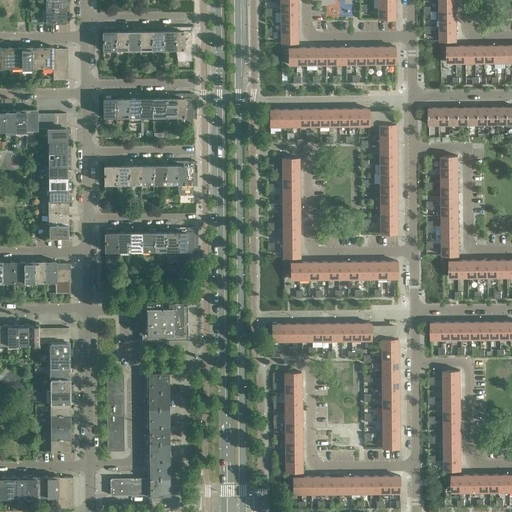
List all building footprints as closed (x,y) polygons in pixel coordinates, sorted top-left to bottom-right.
[(65,7),(65,0),(47,0),(47,9),(65,9),(65,11),(69,11),(69,6),(65,7)] [(456,10),(456,0),(440,1),(439,1),(439,5),(440,5),(440,10),(456,10)] [(298,12),(297,2),(281,2),(281,3),(280,3),(280,6),(281,6),(281,12),(298,12)] [(395,18),(395,8),(378,8),(378,14),(377,14),(377,17),(378,17),(378,18),(395,18)] [(65,19),(65,11),(65,9),(47,9),(47,22),(65,21),(65,23),(69,23),(69,18),(65,19)] [(457,20),(456,10),(440,10),(440,11),(439,11),(439,14),(440,14),(440,20),(457,20)] [(298,22),(298,12),(281,12),(281,13),(280,13),(280,16),(281,16),(281,22),(298,22)] [(457,30),(457,20),(440,20),(440,21),(439,21),(439,24),(440,24),(440,30),(457,30)] [(298,31),(298,22),(281,22),(280,22),(280,26),(281,26),(281,32),(298,31)] [(194,48),(193,26),(177,27),(177,30),(176,30),(176,48),(178,61),(192,60),(192,48),(194,48)] [(116,49),(116,31),(111,31),(111,27),(103,27),(104,49),(116,49)] [(128,49),(128,31),(129,31),(129,27),(125,27),(125,31),(116,31),(116,49),(128,49)] [(140,49),(140,31),(141,31),(141,27),(137,27),(137,31),(129,31),(128,31),(128,49),(140,49)] [(152,49),(152,31),(153,31),(153,27),(149,27),(149,31),(141,31),(140,31),(140,49),(152,49)] [(164,49),(164,31),(165,31),(165,27),(161,27),(161,31),(153,31),(152,31),(152,49),(164,49)] [(176,48),(176,30),(177,30),(177,27),(173,27),(173,31),(165,31),(164,31),(164,49),(176,48)] [(457,40),(457,30),(440,30),(440,31),(439,31),(439,34),(440,34),(440,40),(449,40),(456,40),(457,40)] [(298,42),(298,31),(281,32),(280,32),(280,36),(281,36),(281,42),(290,42),(297,42),(298,42)] [(456,62),(456,46),(456,40),(449,40),(449,46),(448,46),(448,62),(452,62),(452,63),(455,63),(455,62),(456,62)] [(297,64),(297,47),(297,42),(290,42),(290,47),(289,47),(289,64),(293,64),(293,65),(296,65),(296,64),(297,64)] [(466,45),(456,46),(456,62),(462,62),(462,63),(465,63),(465,62),(466,62),(466,45)] [(476,62),(475,45),(466,45),(466,62),(471,62),(471,63),(475,63),(475,62),(476,62)] [(485,62),(485,45),(475,45),(476,62),(481,62),(481,63),(485,63),(485,62)] [(495,62),(495,45),(485,45),(485,62),(491,62),(491,63),(494,63),(494,62),(495,62)] [(505,62),(505,45),(495,45),(495,62),(501,62),(501,63),(504,63),(504,62),(505,62)] [(22,67),(22,49),(22,46),(18,46),(18,49),(12,49),(11,49),(12,67),(22,67)] [(32,67),(32,49),(33,49),(33,46),(29,46),(29,49),(22,49),(22,67),(32,67)] [(43,66),(43,48),(43,46),(39,46),(39,49),(33,49),(32,49),(32,67),(43,66)] [(53,60),(53,54),(53,48),(53,46),(49,46),(49,48),(43,48),(43,66),(53,66),(53,60)] [(366,63),(365,46),(356,47),(356,63),(361,63),(361,64),(365,64),(365,63),(366,63)] [(375,63),(375,46),(365,46),(366,63),(371,63),(371,64),(375,64),(375,63)] [(385,63),(385,46),(375,46),(375,63),(381,63),(381,64),(384,64),(384,63),(385,63)] [(396,63),(395,46),(385,46),(385,63),(391,63),(391,64),(394,64),(394,63),(396,63)] [(12,67),(11,49),(12,49),(12,47),(8,47),(8,49),(1,49),(1,67),(12,67)] [(307,64),(307,47),(297,47),(297,64),(303,64),(303,65),(306,65),(306,64),(307,64)] [(317,64),(316,47),(307,47),(307,64),(312,64),(312,65),(316,64),(317,64)] [(326,63),(326,47),(316,47),(317,64),(322,63),(322,64),(326,64),(326,63)] [(336,63),(336,47),(326,47),(326,63),(332,63),(332,64),(335,64),(335,63),(336,63)] [(346,63),(346,47),(336,47),(336,63),(342,63),(342,64),(345,64),(345,63),(346,63)] [(356,63),(356,47),(346,47),(346,63),(352,63),(352,64),(355,64),(355,63),(356,63)] [(194,115),(194,93),(178,94),(178,97),(177,98),(177,115),(179,128),(193,127),(192,115),(194,115)] [(117,116),(117,98),(112,98),(112,94),(104,94),(105,116),(117,116)] [(129,116),(129,98),(130,98),(130,94),(126,94),(126,98),(117,98),(117,116),(129,116)] [(141,116),(141,98),(142,98),(142,94),(138,94),(138,98),(130,98),(129,98),(129,116),(141,116)] [(153,116),(153,98),(154,98),(154,94),(150,94),(150,98),(142,98),(141,98),(141,116),(153,116)] [(165,116),(165,98),(166,98),(166,94),(162,94),(162,98),(154,98),(153,98),(153,116),(165,116)] [(177,115),(177,98),(178,97),(178,94),(174,94),(174,98),(166,98),(165,98),(165,116),(177,115)] [(440,124),(439,107),(429,107),(429,124),(430,124),(430,125),(434,125),(434,124),(440,124)] [(449,124),(449,107),(439,107),(440,124),(440,125),(444,125),(444,124),(449,124)] [(459,124),(459,107),(449,107),(449,124),(450,124),(450,125),(453,125),(453,124),(459,124)] [(469,124),(469,107),(459,107),(459,124),(460,124),(460,125),(463,125),(463,124),(469,124)] [(479,123),(479,107),(469,107),(469,124),(470,124),(473,124),(479,123)] [(489,123),(488,107),(479,107),(479,123),(479,124),(483,124),(483,123),(489,123)] [(498,123),(498,107),(488,107),(489,123),(489,124),(493,124),(493,123),(498,123)] [(508,123),(508,107),(498,107),(498,123),(499,123),(499,124),(502,124),(502,123),(508,123)] [(329,125),(329,108),(319,109),(320,125),(320,126),(324,126),(324,125),(329,125)] [(339,125),(339,108),(329,108),(329,125),(330,125),(330,126),(334,126),(334,125),(339,125)] [(349,125),(349,108),(339,108),(339,125),(340,125),(340,126),(343,126),(343,125),(349,125)] [(359,125),(359,108),(349,108),(349,125),(350,125),(350,126),(353,126),(353,125),(359,125)] [(369,124),(369,111),(369,108),(359,108),(359,125),(360,125),(363,125),(369,124)] [(16,129),(16,111),(16,109),(12,109),(12,111),(6,111),(5,111),(5,129),(16,129)] [(26,129),(26,111),(26,109),(22,109),(22,111),(16,111),(16,129),(26,129)] [(37,129),(37,128),(37,115),(37,109),(33,109),(33,111),(26,111),(26,129),(37,129)] [(280,125),(280,109),(270,109),(270,126),(271,126),(271,127),(275,126),(280,125)] [(290,125),(290,109),(280,109),(280,125),(281,125),(281,126),(285,126),(285,125),(290,125)] [(300,125),(300,109),(290,109),(290,125),(291,125),(291,126),(294,126),(294,125),(300,125)] [(310,125),(310,109),(300,109),(300,125),(301,125),(301,126),(304,126),(304,125),(310,125)] [(320,125),(319,109),(310,109),(310,125),(311,125),(311,126),(314,126),(314,125),(320,125)] [(393,124),(393,111),(381,111),(381,124),(393,124)] [(393,124),(381,124),(379,124),(380,124),(380,130),(379,130),(379,133),(380,133),(380,134),(396,134),(396,124),(393,124)] [(67,137),(67,127),(61,127),(55,128),(49,128),(49,140),(67,140),(67,141),(71,141),(71,137),(67,137)] [(396,144),(396,134),(380,134),(380,140),(379,140),(379,143),(380,143),(380,144),(396,144)] [(67,149),(67,141),(67,140),(49,140),(49,152),(67,152),(67,153),(71,153),(71,149),(67,149)] [(396,154),(396,144),(380,144),(380,150),(379,150),(379,153),(380,153),(380,154),(396,154)] [(67,161),(67,153),(67,152),(49,152),(49,164),(67,164),(67,165),(71,165),(71,161),(67,161)] [(397,163),(396,154),(380,154),(380,159),(379,159),(379,163),(380,163),(380,164),(397,163)] [(458,166),(458,156),(442,156),(442,157),(441,157),(441,160),(442,160),(442,166),(458,166)] [(299,168),(299,157),(282,157),(282,159),(282,162),(283,162),(283,168),(299,168)] [(195,182),(195,160),(179,161),(179,165),(177,165),(177,182),(179,195),(193,194),(193,182),(195,182)] [(118,183),(117,165),(113,165),(113,161),(105,161),(105,183),(118,183)] [(130,183),(129,165),(131,165),(131,161),(127,161),(127,165),(117,165),(118,183),(130,183)] [(142,183),(141,165),(143,165),(143,161),(139,161),(139,165),(131,165),(129,165),(130,183),(142,183)] [(154,183),(153,165),(155,165),(155,161),(151,161),(151,165),(143,165),(141,165),(142,183),(154,183)] [(166,183),(165,165),(167,165),(167,161),(163,161),(163,165),(155,165),(153,165),(154,183),(166,183)] [(177,182),(177,165),(179,165),(179,161),(175,161),(175,165),(167,165),(165,165),(166,183),(177,182)] [(397,173),(397,163),(380,164),(380,169),(379,169),(379,173),(380,173),(397,173)] [(67,173),(67,165),(67,164),(49,164),(49,176),(67,176),(67,177),(71,177),(71,173),(67,173)] [(458,176),(458,166),(442,166),(442,167),(441,167),(441,170),(442,170),(442,176),(458,176)] [(299,177),(299,168),(283,168),(283,169),(282,169),(282,172),(283,172),(283,178),(299,177)] [(397,183),(397,173),(380,173),(380,179),(379,179),(379,182),(380,182),(380,183),(397,183)] [(67,185),(67,177),(67,176),(49,176),(49,188),(67,188),(67,189),(71,189),(71,185),(67,185)] [(458,185),(458,180),(458,176),(442,176),(442,177),(441,177),(441,180),(442,180),(442,186),(458,185)] [(299,187),(299,177),(283,178),(282,178),(282,182),(283,182),(283,187),(299,187)] [(397,193),(397,185),(397,183),(380,183),(380,189),(379,189),(379,192),(380,192),(380,193),(397,193)] [(459,195),(458,185),(442,186),(441,186),(441,190),(442,190),(442,195),(459,195)] [(300,197),(299,187),(283,187),(283,188),(282,188),(282,192),(283,192),(283,197),(300,197)] [(67,197),(67,189),(67,188),(49,188),(49,200),(67,200),(67,201),(71,201),(71,197),(67,197)] [(397,203),(397,193),(380,193),(380,199),(379,199),(379,202),(380,202),(380,203),(397,203)] [(459,205),(459,195),(442,195),(442,196),(441,196),(441,200),(442,200),(442,205),(459,205)] [(300,207),(300,197),(283,197),(283,198),(282,198),(282,201),(283,201),(283,207),(300,207)] [(68,209),(67,201),(67,200),(49,200),(50,212),(68,212),(68,213),(72,213),(72,209),(68,209)] [(397,212),(397,203),(380,203),(380,208),(380,212),(380,213),(397,212)] [(459,215),(459,205),(442,205),(442,206),(441,206),(441,209),(442,209),(442,215),(459,215)] [(300,217),(300,207),(283,207),(283,208),(282,208),(282,211),(283,211),(283,217),(300,217)] [(68,221),(68,213),(68,212),(50,212),(50,224),(68,224),(68,225),(72,225),(72,221),(68,221)] [(397,222),(397,212),(380,213),(381,218),(380,218),(380,222),(381,222),(397,222)] [(459,225),(459,215),(442,215),(442,216),(441,216),(441,219),(442,219),(442,225),(459,225)] [(300,226),(300,217),(283,217),(283,218),(282,218),(282,221),(283,221),(283,227),(300,226)] [(397,233),(397,222),(381,222),(381,228),(380,228),(380,231),(381,231),(381,233),(397,233)] [(68,233),(68,225),(68,224),(50,224),(50,236),(67,236),(67,237),(72,237),(72,233),(68,233)] [(459,234),(459,225),(442,225),(442,226),(441,226),(441,229),(442,229),(442,235),(459,234)] [(300,236),(300,226),(283,227),(282,227),(282,231),(283,231),(283,236),(300,236)] [(196,249),(196,227),(180,228),(180,232),(178,232),(178,249),(180,261),(194,261),(194,249),(196,249)] [(118,250),(118,232),(114,232),(113,228),(106,228),(106,250),(118,250)] [(130,250),(130,232),(132,232),(132,228),(127,228),(127,232),(118,232),(118,250),(130,250)] [(142,250),(142,232),(144,232),(144,228),(139,228),(139,232),(132,232),(130,232),(130,250),(142,250)] [(154,250),(154,232),(156,232),(156,228),(151,228),(151,232),(144,232),(142,232),(142,250),(154,250)] [(166,250),(166,232),(168,232),(168,228),(163,228),(163,232),(156,232),(154,232),(154,250),(166,250)] [(178,249),(178,232),(180,232),(180,228),(175,228),(175,232),(168,232),(166,232),(166,250),(178,249)] [(459,244),(459,234),(442,235),(441,235),(442,239),(442,244),(459,244)] [(300,246),(300,236),(283,236),(283,237),(282,237),(283,241),(283,246),(300,246)] [(459,254),(459,244),(442,244),(443,245),(442,245),(442,249),(443,249),(443,255),(452,254),(458,254),(459,254)] [(300,256),(300,246),(283,246),(284,247),(283,247),(283,250),(284,250),(284,256),(293,256),(299,256),(300,256)] [(458,277),(458,260),(459,260),(458,254),(452,254),(452,260),(450,260),(450,277),(454,277),(454,278),(458,278),(458,277)] [(299,278),(299,262),(300,262),(299,256),(293,256),(293,262),(291,262),(291,279),(295,278),(295,279),(299,279),(299,278)] [(55,275),(55,269),(55,263),(56,263),(56,260),(52,261),(52,263),(45,263),(45,281),(56,281),(55,275)] [(468,276),(468,260),(459,260),(458,260),(458,277),(464,277),(467,277),(467,276),(468,276)] [(478,276),(478,260),(468,260),(468,276),(474,276),(474,277),(477,277),(477,276),(478,276)] [(488,276),(487,260),(478,260),(478,276),(484,276),(484,277),(487,277),(487,276),(488,276)] [(497,276),(497,260),(487,260),(488,276),(493,276),(493,277),(497,277),(497,276)] [(507,276),(507,260),(497,260),(497,276),(503,276),(503,277),(507,277),(507,276)] [(14,281),(14,263),(14,261),(10,261),(10,263),(3,263),(3,281),(14,281)] [(24,281),(24,263),(24,261),(20,261),(20,263),(14,263),(14,281),(24,281)] [(35,281),(34,263),(35,263),(35,261),(31,261),(31,263),(24,263),(24,281),(35,281)] [(45,281),(45,263),(45,261),(41,261),(41,263),(35,263),(34,263),(35,281),(45,281)] [(329,278),(328,261),(319,262),(319,278),(325,278),(325,279),(328,279),(328,278),(329,278)] [(338,278),(338,261),(328,261),(329,278),(334,278),(334,279),(338,279),(338,278)] [(348,278),(348,261),(338,261),(338,278),(344,278),(344,279),(348,279),(348,278)] [(358,278),(358,261),(348,261),(348,278),(354,278),(354,279),(357,279),(357,278),(358,278)] [(368,278),(368,261),(358,261),(358,278),(364,278),(364,279),(367,279),(367,278),(368,278)] [(378,277),(377,261),(368,261),(368,278),(374,278),(377,278),(377,277),(378,277)] [(387,277),(387,261),(377,261),(378,277),(383,277),(383,278),(387,278),(387,277)] [(398,277),(398,261),(387,261),(387,277),(393,277),(393,278),(397,278),(397,277),(398,277)] [(309,262),(300,262),(299,262),(299,278),(305,278),(305,279),(308,279),(308,278),(309,278),(309,262)] [(319,278),(319,262),(309,262),(309,278),(315,278),(315,279),(318,279),(318,278),(319,278)] [(188,339),(188,306),(183,306),(183,300),(177,300),(176,299),(174,300),(173,300),(143,300),(143,306),(142,306),(142,340),(188,339)] [(471,338),(471,321),(461,322),(461,338),(462,338),(462,339),(465,339),(465,338),(471,338)] [(481,338),(481,321),(471,321),(471,338),(472,338),(472,339),(475,339),(475,338),(481,338)] [(491,338),(491,321),(481,321),(481,338),(482,338),(482,339),(485,339),(485,338),(491,338)] [(501,338),(500,321),(491,321),(491,338),(491,339),(495,339),(495,338),(501,338)] [(510,338),(510,321),(500,321),(501,338),(501,339),(505,339),(505,338),(510,338)] [(371,339),(371,326),(371,322),(361,323),(361,339),(362,339),(362,340),(365,340),(365,339),(371,339)] [(442,338),(442,322),(431,322),(431,339),(433,339),(436,339),(436,338),(442,338)] [(452,338),(451,322),(442,322),(442,338),(442,339),(446,339),(446,338),(452,338)] [(461,338),(461,322),(451,322),(452,338),(452,339),(456,339),(456,338),(461,338)] [(18,344),(18,326),(18,323),(14,323),(14,326),(8,326),(8,344),(18,344)] [(29,343),(28,325),(29,325),(29,323),(25,323),(25,325),(18,326),(18,344),(29,343)] [(39,343),(39,330),(39,323),(35,323),(35,325),(29,325),(28,325),(29,343),(39,343)] [(283,340),(282,323),(272,324),(272,340),(274,340),(274,341),(277,341),(277,340),(283,340)] [(292,340),(292,323),(282,323),(283,340),(283,341),(287,341),(287,340),(292,340)] [(302,340),(302,323),(292,323),(292,340),(293,340),(293,341),(297,341),(297,340),(302,340)] [(312,340),(312,323),(302,323),(302,340),(303,340),(303,341),(306,341),(306,340),(312,340)] [(322,340),(322,323),(312,323),(312,340),(313,340),(313,341),(316,341),(316,340),(322,340)] [(332,339),(331,323),(322,323),(322,340),(323,340),(326,340),(326,339),(332,339)] [(341,339),(341,323),(331,323),(332,339),(332,340),(336,340),(336,339),(341,339)] [(351,339),(351,323),(341,323),(341,339),(342,339),(342,340),(346,340),(346,339),(351,339)] [(361,339),(361,323),(351,323),(351,339),(352,339),(352,340),(355,340),(355,339),(361,339)] [(389,338),(383,338),(382,338),(382,339),(382,345),(381,345),(381,348),(382,348),(382,349),(398,348),(398,338),(395,338),(389,338)] [(69,351),(69,342),(63,342),(57,342),(51,342),(51,354),(69,354),(69,356),(73,356),(73,351),(69,351)] [(399,358),(398,348),(382,349),(382,354),(381,354),(381,358),(382,358),(399,358)] [(69,363),(69,356),(69,354),(51,354),(51,366),(69,366),(69,368),(73,368),(73,363),(69,363)] [(399,368),(399,358),(382,358),(382,364),(381,364),(381,368),(382,368),(399,368)] [(69,375),(69,368),(69,366),(51,366),(51,378),(69,378),(69,380),(73,380),(73,375),(69,375)] [(399,378),(399,368),(382,368),(382,374),(381,374),(381,377),(382,377),(382,378),(399,378)] [(460,380),(460,370),(444,370),(444,371),(443,371),(443,375),(444,375),(444,381),(460,380)] [(170,391),(170,372),(161,372),(161,373),(148,373),(148,391),(170,391)] [(301,382),(301,372),(285,372),(285,373),(284,373),(284,377),(285,377),(285,382),(301,382)] [(123,394),(123,374),(107,374),(107,394),(123,394)] [(69,387),(69,380),(69,378),(51,378),(51,390),(69,390),(70,392),(74,392),(73,387),(69,387)] [(399,388),(399,378),(382,378),(382,384),(381,384),(381,387),(382,387),(382,388),(399,388)] [(461,390),(460,380),(444,381),(443,381),(443,385),(444,385),(444,390),(461,390)] [(302,392),(301,382),(285,382),(285,383),(284,383),(284,386),(285,386),(285,392),(302,392)] [(399,397),(399,388),(382,388),(382,394),(381,394),(381,397),(382,397),(382,398),(399,397)] [(70,399),(70,392),(69,390),(51,390),(52,402),(70,402),(70,404),(74,404),(74,399),(70,399)] [(461,400),(461,390),(444,390),(444,391),(443,391),(443,394),(444,394),(444,400),(461,400)] [(170,408),(170,391),(148,391),(148,408),(170,408)] [(302,402),(302,392),(285,392),(285,393),(284,393),(284,396),(285,396),(285,402),(302,402)] [(124,406),(123,394),(107,394),(108,406),(124,406)] [(399,407),(399,397),(382,398),(382,403),(381,403),(381,407),(382,407),(399,407)] [(461,410),(461,400),(444,400),(444,401),(443,401),(443,404),(444,404),(444,410),(461,410)] [(70,411),(70,404),(70,402),(52,402),(52,414),(70,414),(70,416),(74,416),(74,411),(70,411)] [(302,411),(302,402),(285,402),(285,403),(284,403),(284,406),(285,406),(285,412),(302,411)] [(124,417),(124,406),(108,406),(108,418),(124,417)] [(399,417),(399,407),(382,407),(382,413),(382,417),(383,417),(399,417)] [(170,425),(170,408),(148,408),(148,425),(170,425)] [(461,420),(461,410),(444,410),(444,411),(443,411),(443,414),(444,414),(444,420),(461,420)] [(302,421),(302,411),(285,412),(284,412),(284,416),(285,416),(285,421),(302,421)] [(70,423),(70,416),(70,414),(52,414),(52,426),(70,426),(70,428),(74,428),(74,423),(70,423)] [(124,429),(124,417),(108,418),(108,429),(124,429)] [(399,427),(399,417),(383,417),(383,423),(382,423),(382,426),(383,426),(383,427),(399,427)] [(461,429),(461,420),(444,420),(443,420),(443,424),(444,424),(444,430),(461,429)] [(302,431),(302,421),(285,421),(285,422),(284,422),(284,426),(285,425),(285,431),(302,431)] [(170,443),(170,425),(148,425),(148,443),(170,443)] [(70,435),(70,428),(70,426),(52,426),(52,438),(70,438),(70,440),(74,440),(74,435),(70,435)] [(399,437),(399,427),(383,427),(383,433),(382,433),(382,436),(383,436),(383,437),(399,437)] [(124,450),(124,429),(108,429),(108,450),(124,450)] [(461,439),(461,429),(444,430),(444,434),(445,439),(461,439)] [(302,441),(302,431),(285,431),(285,432),(284,432),(285,435),(286,441),(302,441)] [(399,447),(399,437),(383,437),(383,443),(382,443),(382,446),(383,446),(383,447),(399,447)] [(70,447),(70,440),(70,438),(52,438),(52,451),(70,450),(70,452),(74,452),(74,447),(70,447)] [(461,449),(461,439),(445,439),(445,440),(444,440),(444,443),(445,443),(445,449),(461,449)] [(302,451),(302,441),(286,441),(286,442),(285,442),(285,445),(286,445),(286,451),(302,451)] [(170,460),(170,443),(148,443),(148,460),(170,460)] [(461,459),(461,449),(445,449),(445,450),(444,450),(444,453),(445,453),(445,459),(461,459)] [(302,460),(302,451),(286,451),(286,452),(285,452),(285,455),(286,455),(286,461),(302,460)] [(461,469),(461,459),(445,459),(445,460),(444,460),(444,463),(445,463),(445,469),(454,469),(461,469)] [(171,477),(170,460),(148,460),(148,477),(171,477)] [(302,471),(302,460),(286,461),(285,461),(285,465),(286,465),(286,471),(295,471),(302,471)] [(461,491),(460,474),(461,474),(461,469),(454,469),(454,475),(452,475),(452,491),(456,491),(456,492),(460,492),(460,491),(461,491)] [(301,493),(301,476),(302,476),(302,471),(295,471),(295,476),(293,476),(293,493),(297,493),(297,494),(301,494),(301,493)] [(470,474),(461,474),(460,474),(461,491),(466,491),(466,492),(470,492),(470,491),(470,474)] [(480,491),(480,474),(470,474),(470,491),(476,491),(476,492),(479,492),(479,491),(480,491)] [(490,491),(490,474),(480,474),(480,491),(486,491),(486,492),(489,492),(489,491),(490,491)] [(500,491),(500,474),(490,474),(490,491),(496,491),(496,492),(499,492),(499,491),(500,491)] [(509,491),(509,474),(500,474),(500,491),(505,491),(505,492),(509,491)] [(16,496),(16,478),(16,475),(12,475),(12,478),(6,478),(5,478),(6,496),(16,496)] [(27,496),(26,478),(27,478),(27,475),(23,475),(23,478),(16,478),(16,496),(27,496)] [(37,495),(37,477),(37,475),(33,475),(33,477),(27,478),(26,478),(27,496),(37,495)] [(47,495),(47,477),(48,477),(48,475),(44,475),(44,477),(37,477),(37,495),(47,495)] [(58,489),(58,483),(58,477),(58,475),(54,475),(54,477),(48,477),(47,477),(47,495),(58,495),(58,489)] [(370,492),(370,475),(360,476),(360,492),(366,492),(366,493),(369,493),(369,492),(370,492)] [(380,492),(380,475),(370,475),(370,492),(376,492),(376,493),(379,493),(379,492),(380,492)] [(390,492),(389,475),(380,475),(380,492),(386,492),(386,493),(389,493),(389,492),(390,492)] [(400,492),(400,475),(389,475),(390,492),(395,492),(395,493),(399,493),(399,492),(400,492)] [(311,476),(302,476),(301,476),(301,493),(307,493),(307,494),(311,494),(311,493),(311,476)] [(321,493),(321,476),(311,476),(311,493),(317,493),(317,494),(320,494),(320,493),(321,493)] [(331,492),(331,476),(321,476),(321,493),(327,493),(330,493),(330,492),(331,492)] [(341,492),(340,476),(331,476),(331,492),(337,492),(337,493),(340,493),(340,492),(341,492)] [(350,492),(350,476),(340,476),(341,492),(346,492),(346,493),(350,493),(350,492)] [(360,492),(360,476),(350,476),(350,492),(356,492),(356,493),(360,493),(360,492)] [(171,495),(171,477),(148,477),(110,478),(111,495),(148,494),(148,495),(171,495)]
